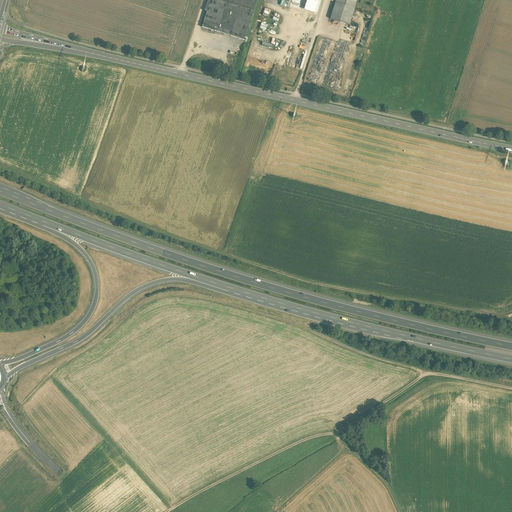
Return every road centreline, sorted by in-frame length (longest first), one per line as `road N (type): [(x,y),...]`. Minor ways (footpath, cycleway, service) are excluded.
road 1 (track): [(0,162),(189,243),(310,284),(511,315)]
road 2 (motorway): [(511,347),(202,266),(0,189)]
road 3 (secondary): [(511,150),(25,39)]
road 4 (track): [(21,404),(132,312),(173,295),(291,323),(423,372)]
road 5 (motorway): [(235,289),(511,360)]
road 6 (motorway): [(4,378),(80,338),(149,284),(186,279),(235,289)]
road 7 (motorway): [(38,219),(89,258),(94,302),(72,332),(0,365)]
road 8 (motorway): [(38,219),(235,289)]
road 9 (track): [(337,434),(305,439),(167,511)]
road 10 (track): [(49,376),(172,508)]
